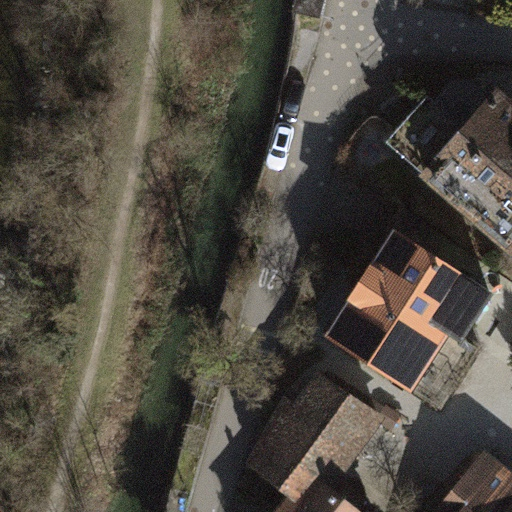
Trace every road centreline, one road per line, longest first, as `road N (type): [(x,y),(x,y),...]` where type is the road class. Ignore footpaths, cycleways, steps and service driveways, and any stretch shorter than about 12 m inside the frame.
road 1 (residential): [(214,511),(353,25)]
road 2 (residential): [(353,25),(511,43)]
